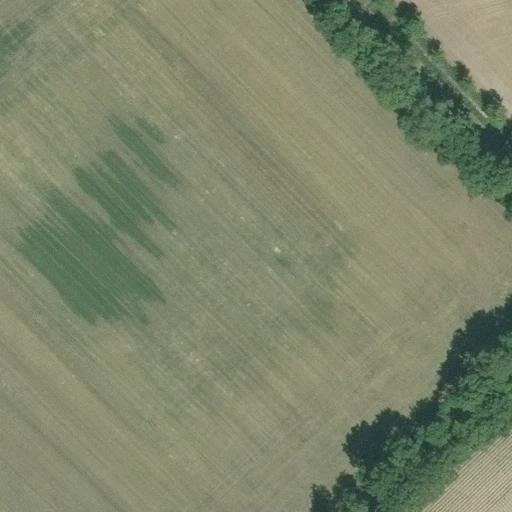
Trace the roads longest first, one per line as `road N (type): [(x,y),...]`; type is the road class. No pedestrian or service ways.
road 1 (unknown): [(511,325),(348,511)]
road 2 (residential): [(339,0),(511,175)]
